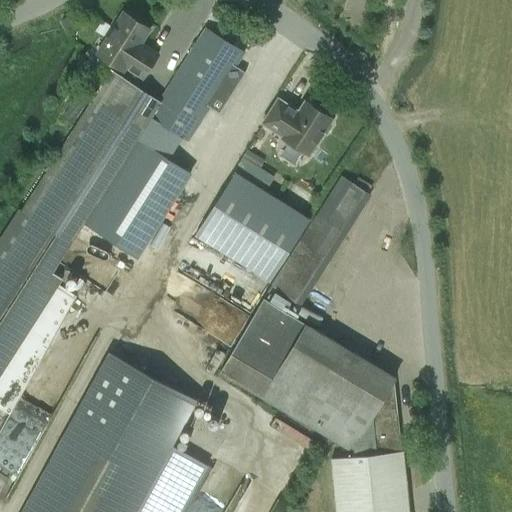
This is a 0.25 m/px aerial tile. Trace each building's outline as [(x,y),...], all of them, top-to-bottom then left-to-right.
[(124,11),(97,53),(124,70),(127,66),(144,77),(159,53),(142,42),(151,28),(124,11)] [(66,30),(78,23),(73,14),(61,21),(66,30)] [(102,21),(96,31),(104,36),(110,26),(102,21)] [(113,70),(0,244),(0,404),(11,412),(77,293),(60,282),(63,276),(53,270),(84,221),(137,255),(191,171),(168,157),(181,136),(188,140),(209,106),(219,112),(245,72),(235,66),(244,52),(206,28),(160,100),(113,70)] [(278,99),(263,122),(283,135),(282,137),(309,154),(323,133),(326,132),(331,124),(330,120),(332,118),(305,101),(298,111),(278,99)] [(247,150),(243,156),(260,167),(264,160),(247,150)] [(236,172),(196,235),(271,281),(310,218),(266,191),(275,177),(244,158),(236,172)] [(302,306),(371,195),(341,176),(272,287),(302,306)] [(275,293),(269,302),(285,311),(291,302),(275,293)] [(264,299),(221,372),(334,440),(349,450),(345,457),(332,458),(336,498),(407,490),(403,451),(401,451),(396,405),(384,397),(397,378),(285,311),(269,302),(264,299)] [(296,303),(290,313),(315,328),(321,318),(296,303)] [(108,352),(20,511),(176,511),(204,463),(172,445),(196,401),(108,352)] [(409,511),(409,510),(407,490),(336,498),(337,511),(409,511)]
